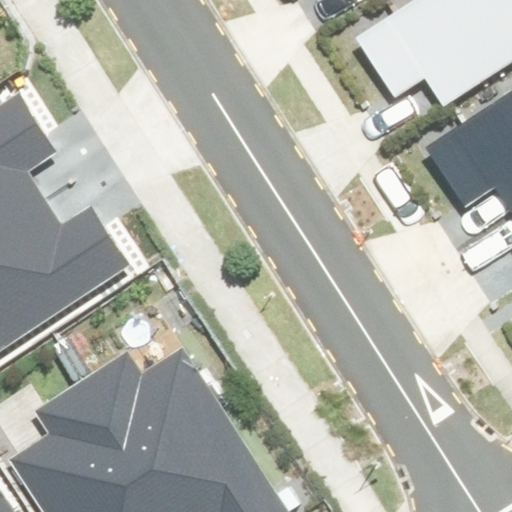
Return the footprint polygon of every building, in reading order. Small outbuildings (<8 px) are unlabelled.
[(511,0),(431,0),(364,43),(400,100),(425,84),(444,113),(511,69),(511,0)] [(511,96),(429,149),(462,201),(496,179),(511,203),(511,96)] [(0,231),(50,199),(35,174),(54,162),(15,101),(0,110),(0,231)] [(0,352),(123,274),(86,218),(69,229),(50,199),(0,231),(0,352)] [(136,353),(87,385),(170,511),(293,511),(189,354),(153,378),(136,353)] [(60,439),(18,466),(47,511),(170,511),(87,385),(43,414),(60,439)] [(0,511),(19,511),(0,482),(0,511)]
